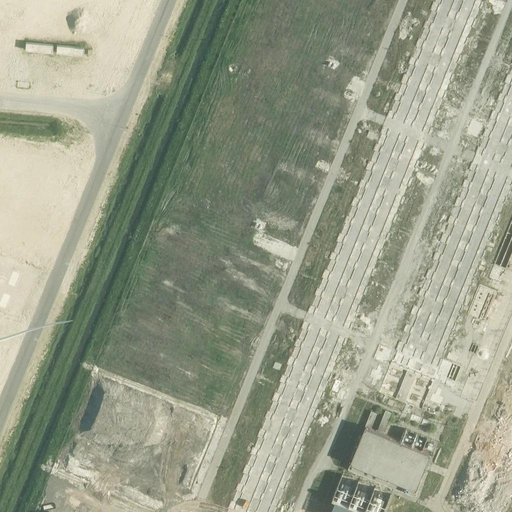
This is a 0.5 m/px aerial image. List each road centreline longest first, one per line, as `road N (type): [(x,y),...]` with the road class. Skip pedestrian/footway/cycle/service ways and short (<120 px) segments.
road 1 (unknown): [(195,511),(402,0)]
road 2 (unclassified): [(0,414),(123,113)]
road 3 (unknown): [(511,327),(441,511)]
road 4 (unclassified): [(0,102),(123,113)]
road 5 (unclassified): [(123,113),(168,0)]
